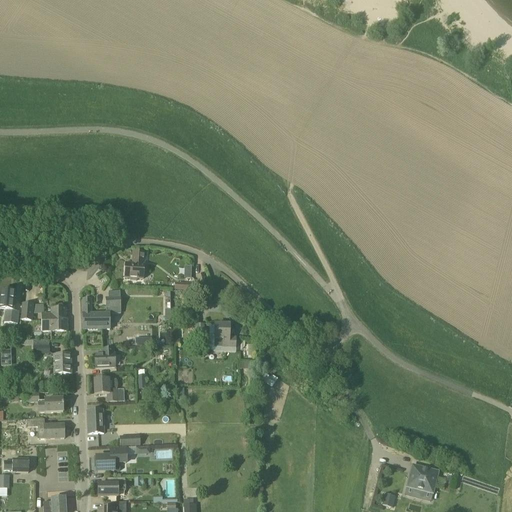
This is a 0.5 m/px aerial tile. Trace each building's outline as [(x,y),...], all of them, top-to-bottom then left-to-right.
[(132,265),(125,264),(124,279),(130,279),(130,281),(136,282),(136,280),(143,280),(144,266),(143,266),(144,261),(145,261),(145,254),(133,253),(132,265)] [(174,283),(174,290),(193,291),(194,284),(174,283)] [(108,292),(108,299),(105,299),(106,309),(109,309),(109,314),(109,315),(121,315),(120,291),(108,292)] [(1,292),(0,300),(0,311),(6,312),(4,323),(17,325),(19,313),(18,312),(18,313),(13,312),(13,307),(15,294),(1,292)] [(109,315),(109,314),(91,315),(91,300),(82,300),(83,315),(82,315),(83,331),(110,331),(109,315)] [(22,305),(21,321),(32,322),(32,315),(33,306),(22,305)] [(43,315),(43,333),(68,333),(68,325),(66,325),(66,311),(51,311),(51,315),(43,315)] [(204,340),(204,325),(196,325),(195,340),(204,340)] [(215,325),(214,340),(214,348),(235,349),(236,339),(229,338),(230,326),(215,325)] [(50,354),(50,346),(49,346),(50,342),(34,342),(34,347),(34,354),(50,354)] [(10,346),(0,346),(0,354),(10,354),(10,346)] [(95,355),(95,369),(115,368),(114,355),(113,355),(113,349),(103,349),(103,355),(95,355)] [(71,375),(71,355),(53,355),(54,376),(71,375)] [(271,387),(277,379),(271,376),(266,384),(271,387)] [(94,396),(107,396),(107,404),(124,403),(123,390),(116,390),(117,389),(117,387),(117,386),(117,384),(116,383),(115,380),(94,381),(94,396)] [(44,401),(44,402),(39,403),(39,395),(24,395),(24,404),(38,404),(38,405),(38,416),(45,415),(63,414),(63,400),(44,401)] [(103,412),(87,412),(88,435),(104,434),(103,412)] [(64,426),(44,427),(44,421),(27,421),(27,429),(38,429),(38,440),(45,440),(45,441),(64,440),(64,426)] [(139,436),(119,437),(120,448),(140,447),(139,436)] [(102,457),(94,457),(94,467),(96,467),(97,472),(114,472),(120,472),(120,464),(126,464),(126,458),(125,449),(110,449),(110,457),(102,458),(102,457)] [(4,472),(13,472),(13,474),(28,474),(28,461),(13,461),(13,462),(4,462),(4,472)] [(437,473),(412,467),(406,488),(414,490),(413,494),(423,497),(425,492),(432,494),(437,473)] [(0,476),(0,489),(9,490),(9,477),(0,476)] [(98,485),(98,498),(109,498),(109,500),(115,500),(115,498),(118,498),(118,492),(125,492),(125,479),(107,479),(107,485),(98,485)] [(385,495),(382,506),(391,509),(395,497),(385,495)] [(66,511),(66,500),(52,500),(52,503),(44,503),(43,511),(66,511)]
